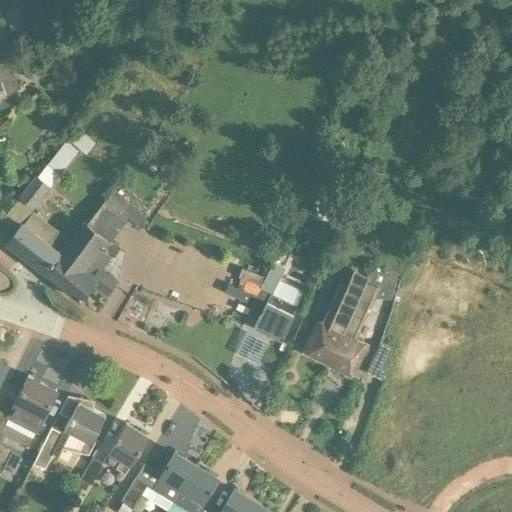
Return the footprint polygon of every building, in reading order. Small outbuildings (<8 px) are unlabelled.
[(0,96),(20,89),(8,63),(0,66),(0,96)] [(76,129),(67,139),(82,152),(91,141),(76,129)] [(32,207),(57,175),(46,165),(37,177),(35,176),(18,197),(32,207)] [(113,191),(45,274),(79,300),(93,284),(108,295),(116,284),(105,275),(106,274),(99,270),(111,254),(113,256),(120,248),(108,240),(134,208),(113,191)] [(6,244),(45,274),(72,241),(56,229),(46,243),(22,224),(6,244)] [(284,237),(266,229),(261,238),(279,247),(284,237)] [(368,280),(327,363),(348,373),(363,342),(356,339),(380,290),(393,295),(399,277),(374,268),(368,280)] [(240,283),(259,287),(262,273),(243,269),(240,283)] [(270,269),(249,310),(251,311),(255,302),(264,307),(255,327),(280,339),(292,315),(267,303),(281,274),(270,269)] [(348,269),(307,353),(327,363),(368,280),(348,269)] [(179,324),(184,326),(189,314),(184,312),(179,324)] [(391,347),(378,342),(364,372),(381,380),(391,347)] [(0,432),(7,419),(34,433),(56,390),(28,376),(11,409),(0,404),(0,432)] [(90,444),(96,432),(105,415),(78,401),(62,433),(51,428),(47,435),(31,466),(44,470),(51,455),(55,458),(60,450),(77,454),(84,441),(90,444)] [(115,468),(125,474),(147,436),(125,423),(107,452),(120,460),(115,468)] [(151,491),(172,504),(195,466),(174,453),(159,476),(160,477),(151,491)] [(81,474),(93,481),(103,464),(91,457),(81,474)] [(195,466),(172,504),(185,511),(188,511),(189,511),(195,511),(201,502),(202,502),(216,479),(195,466)] [(147,485),(135,478),(121,500),(133,508),(147,485)] [(248,511),(255,502),(234,489),(219,511),(248,511)] [(248,511),(270,511),(255,502),(248,511)] [(20,511),(23,507),(14,503),(10,511),(20,511)] [(116,511),(129,511),(132,509),(122,503),(116,511)]
